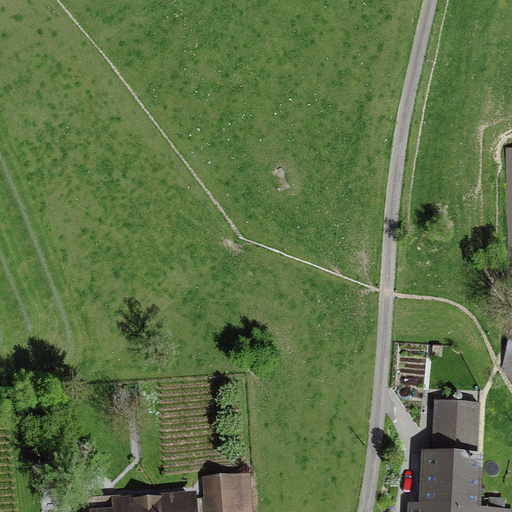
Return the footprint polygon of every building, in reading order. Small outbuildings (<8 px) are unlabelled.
[(279,167),(268,173),(276,193),(287,188),(279,167)] [(511,338),(501,360),(511,378),(511,338)] [(426,511),(501,511),(502,511),(471,509),(477,405),(432,402),(426,511)] [(234,511),(232,481),(202,483),(204,511),(234,511)] [(113,511),(189,511),(189,499),(113,504),(113,511)]
